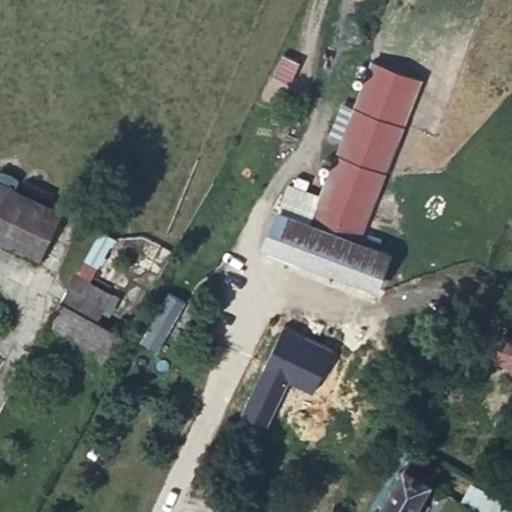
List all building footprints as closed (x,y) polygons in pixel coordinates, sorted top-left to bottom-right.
[(389,252),(357,241),(420,78),(375,60),(321,197),(320,201),(328,204),(320,227),(279,212),(266,247),(377,287),(389,252)] [(0,239),(40,258),(63,210),(0,181),(0,239)] [(288,185),(279,212),(320,227),(328,204),(320,201),(321,197),(288,185)] [(103,230),(79,275),(90,282),(115,237),(103,230)] [(44,333),(107,368),(125,335),(99,321),(114,295),(90,282),(79,275),(77,274),(62,302),(62,301),(44,333)] [(511,366),(511,339),(503,336),(494,360),(511,366)] [(405,467),(431,483),(440,467),(414,452),(405,467)] [(414,511),(431,483),(405,467),(378,511),(414,511)] [(451,495),(481,511),(486,501),(457,485),(451,495)]
